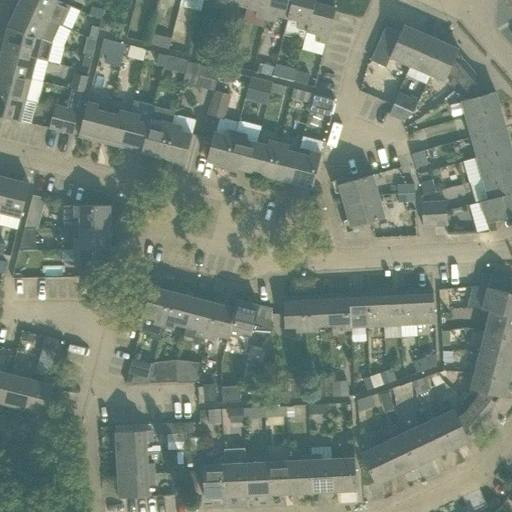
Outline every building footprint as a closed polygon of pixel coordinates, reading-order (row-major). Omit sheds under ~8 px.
[(49,20),(62,26),(71,6),(57,0),(19,0),(17,6),(49,20)] [(180,0),(179,5),(200,11),(203,0),(180,0)] [(214,0),(212,5),(223,8),(225,0),(214,0)] [(225,0),(223,8),(234,11),(235,5),(246,7),(247,0),(225,0)] [(265,19),(269,0),(247,0),(246,7),(247,8),(256,10),(254,16),(265,19)] [(269,0),(265,19),(275,22),(277,16),(287,18),(292,0),(269,0)] [(306,31),(306,32),(314,0),(292,0),(287,18),(298,21),(296,27),(306,30),(306,31)] [(315,41),(326,44),(336,8),(315,2),(315,0),(314,0),(306,32),(317,35),(315,41)] [(62,26),(49,20),(17,6),(7,27),(41,39),(52,43),(60,25),(62,26)] [(102,19),(104,10),(91,6),(89,15),(101,20),(102,19)] [(99,28),(99,29),(108,31),(110,26),(107,20),(102,19),(101,20),(99,28)] [(409,66),(424,33),(404,24),(400,32),(386,25),(371,60),(386,67),(389,58),(409,66)] [(89,37),(96,39),(99,29),(99,28),(91,26),(89,37)] [(7,27),(2,49),(36,58),(48,61),(53,43),(51,43),(52,43),(41,39),(7,27)] [(150,33),(147,44),(167,49),(170,38),(150,33)] [(424,33),(409,66),(429,75),(444,42),(424,33)] [(96,39),(89,37),(87,37),(83,53),(92,56),(96,39)] [(106,55),(105,61),(121,65),(126,44),(110,40),(106,55)] [(454,89),(474,72),(457,52),(458,48),(444,42),(429,75),(444,81),(447,74),(452,76),(449,83),(454,89)] [(0,55),(0,71),(31,79),(36,58),(2,49),(0,55)] [(158,52),(155,64),(163,66),(166,55),(158,52)] [(89,68),(92,56),(84,54),(81,66),(89,68)] [(163,68),(171,70),(174,57),(166,55),(163,66),(163,68)] [(187,61),(182,82),(198,86),(203,66),(187,61)] [(258,71),(272,75),(275,66),(260,62),(258,71)] [(276,63),(275,66),(272,75),(272,76),(293,82),(295,73),(296,69),(276,63)] [(0,93),(25,100),(31,79),(0,71),(0,93)] [(500,108),(495,91),(491,92),(474,72),(454,89),(459,95),(467,93),(468,99),(461,101),(465,117),(500,108)] [(71,89),(83,92),(87,76),(75,73),(71,89)] [(293,82),(304,84),(306,76),(295,73),(293,82)] [(250,77),(245,99),(255,102),(261,80),(251,77),(250,77)] [(272,83),(270,91),(282,94),(284,86),(272,83)] [(292,88),(290,98),(311,103),(314,94),(312,94),(292,88)] [(67,108),(78,111),(83,92),(71,89),(66,108),(67,108)] [(215,91),(208,115),(219,118),(224,120),(224,118),(231,95),(215,91)] [(403,121),(404,120),(412,114),(418,101),(398,92),(388,114),(403,121)] [(0,116),(20,121),(25,100),(0,93),(0,116)] [(329,116),(331,117),(335,100),(314,94),(311,103),(310,110),(329,115),(329,116)] [(129,112),(121,147),(141,153),(153,106),(153,105),(133,100),(129,112)] [(83,117),(78,136),(100,142),(107,112),(96,109),(98,104),(87,101),(83,117)] [(49,128),(61,131),(67,108),(66,108),(55,105),(49,128)] [(141,153),(162,158),(171,123),(174,112),(153,106),(141,153)] [(67,108),(61,131),(72,134),(78,111),(67,108)] [(469,132),(471,137),(505,128),(500,108),(465,117),(469,132)] [(107,112),(100,142),(121,147),(129,112),(119,110),(117,115),(107,112)] [(211,141),(206,161),(228,166),(239,121),(224,118),(224,120),(219,118),(216,132),(214,131),(211,141)] [(249,172),(256,142),(260,126),(239,121),(228,166),(249,172)] [(171,123),(162,158),(184,163),(191,134),(180,131),(182,126),(171,123)] [(471,137),(476,157),(511,147),(505,128),(471,137)] [(266,145),(256,142),(249,172),(269,177),(278,142),(268,139),(266,145)] [(289,145),(278,142),(269,177),(290,182),(298,153),(287,150),(289,145)] [(476,157),(477,159),(466,162),(471,182),(483,179),(511,171),(511,151),(511,147),(476,157)] [(308,155),(298,153),(290,182),(312,188),(321,153),(310,150),(308,155)] [(423,150),(411,153),(415,167),(427,164),(423,150)] [(511,171),(483,179),(488,199),(511,192),(511,171)] [(372,174),(349,181),(338,184),(344,205),(378,196),(372,174)] [(7,178),(0,207),(0,212),(20,218),(29,183),(7,178)] [(420,183),(423,196),(435,192),(431,179),(420,183)] [(414,184),(404,185),(396,185),(397,194),(414,193),(414,184)] [(511,215),(511,192),(488,199),(481,201),(487,223),(489,231),(495,231),(495,220),(511,215)] [(398,202),(415,201),(414,193),(397,194),(398,202)] [(33,196),(30,206),(43,209),(46,199),(33,196)] [(384,217),(380,203),(378,196),(344,205),(350,227),(384,217)] [(445,201),(433,202),(435,226),(447,225),(446,205),(445,201)] [(433,202),(421,202),(421,206),(422,226),(435,226),(433,202)] [(63,228),(110,227),(109,205),(63,205),(63,228)] [(63,228),(79,228),(79,238),(74,238),(74,249),(110,249),(110,227),(63,228)] [(36,250),(35,228),(25,228),(19,250),(36,250)] [(110,271),(110,249),(74,249),(74,260),(80,260),(80,271),(110,271)] [(491,275),(481,273),(481,276),(481,285),(487,287),(488,287),(491,275)] [(511,278),(491,274),(491,275),(488,287),(487,287),(481,309),(489,311),(511,316),(511,278)] [(150,290),(145,307),(139,329),(151,332),(149,337),(160,340),(163,326),(172,292),(151,286),(150,290)] [(145,307),(150,290),(141,288),(137,305),(145,307)] [(399,291),(401,325),(415,324),(417,324),(416,290),(413,291),(399,291)] [(433,290),(416,290),(417,324),(434,323),(434,310),(433,290)] [(395,291),(382,292),(384,326),(396,325),(401,325),(399,291),(395,291)] [(175,324),(185,327),(193,297),(172,292),(163,326),(172,328),(174,329),(175,324)] [(365,293),(367,327),(378,326),(384,326),(382,292),(376,292),(365,293)] [(365,293),(349,294),(350,327),(350,329),(358,329),(358,327),(367,327),(365,293)] [(339,294),(327,295),(328,325),(339,325),(339,330),(341,330),(350,329),(350,327),(349,294),(339,294)] [(328,325),(327,295),(321,295),(305,296),(306,331),(317,331),(317,326),(322,325),(328,325)] [(304,331),(306,331),(305,296),(302,296),(283,297),(284,317),(284,327),(296,327),(296,332),(304,331)] [(192,342),(203,345),(214,303),(193,297),(185,327),(186,327),(184,336),(193,338),(192,342)] [(214,303),(203,345),(206,337),(215,340),(217,335),(227,337),(237,299),(234,308),(214,303)] [(237,299),(227,337),(228,338),(229,334),(239,336),(240,331),(250,334),(248,343),(267,348),(273,327),(271,327),(272,321),(256,316),(259,305),(237,299)] [(448,299),(439,299),(440,309),(448,309),(448,299)] [(511,316),(489,311),(485,330),(511,337),(511,316)] [(511,337),(485,330),(479,351),(511,358),(511,337)] [(24,331),(22,339),(34,343),(36,335),(24,331)] [(448,331),(441,331),(442,346),(449,345),(448,331)] [(45,336),(41,349),(55,352),(58,339),(45,336)] [(451,350),(442,350),(442,361),(452,360),(451,350)] [(511,358),(479,351),(474,371),(509,380),(511,366),(511,358)] [(425,357),(419,359),(423,370),(429,368),(425,357)] [(417,373),(423,370),(419,359),(413,361),(417,373)] [(152,369),(148,383),(173,382),(177,382),(176,368),(176,360),(153,363),(153,364),(152,369)] [(148,383),(152,369),(132,364),(126,384),(148,383)] [(24,409),(32,380),(21,377),(23,371),(13,368),(11,374),(4,404),(14,406),(24,409)] [(198,370),(176,368),(177,382),(197,381),(198,381),(197,376),(197,375),(198,370)] [(392,369),(386,371),(390,382),(396,380),(392,369)] [(0,402),(4,404),(11,374),(0,371),(0,402)] [(370,377),(373,388),(386,383),(390,382),(386,371),(382,372),(370,377)] [(464,401),(484,417),(500,396),(504,397),(509,380),(474,371),(470,389),(478,391),(476,396),(469,394),(464,401)] [(42,382),(32,380),(24,409),(44,414),(46,415),(55,379),(53,378),(44,376),(42,382)] [(412,381),(416,392),(417,394),(430,389),(426,376),(412,381)] [(370,377),(363,379),(367,390),(373,388),(370,377)] [(277,379),(278,399),(304,398),(303,378),(277,379)] [(319,378),(320,396),(331,395),(330,378),(319,378)] [(331,381),(332,397),(349,396),(348,380),(331,381)] [(214,385),(202,385),(202,401),(214,401),(214,385)] [(223,402),(230,401),(241,401),(241,385),(222,385),(223,402)] [(388,392),(378,394),(383,412),(393,410),(388,392)] [(357,399),(358,412),(375,406),(371,395),(357,399)] [(484,417),(464,401),(459,407),(462,414),(457,416),(454,409),(441,415),(456,447),(469,441),(467,437),(484,417)] [(330,404),(315,405),(315,414),(330,414),(330,404)] [(286,406),(276,407),(276,416),(287,416),(286,406)] [(259,408),(244,409),(244,418),(259,417),(259,408)] [(219,409),(207,410),(208,424),(220,424),(219,409)] [(230,410),(230,422),(244,422),(243,409),(230,410)] [(441,415),(419,425),(434,457),(456,447),(441,415)] [(419,425),(400,434),(415,466),(434,457),(419,425)] [(115,432),(116,454),(147,452),(146,442),(153,441),(152,430),(151,430),(117,432),(115,432)] [(400,434),(382,443),(397,475),(415,466),(400,434)] [(397,475),(382,443),(360,453),(367,467),(376,485),(397,475)] [(194,451),(183,451),(183,463),(186,463),(195,463),(194,451)] [(116,454),(117,475),(154,474),(153,463),(147,463),(147,452),(116,454)] [(343,458),(332,459),(334,491),(356,490),(354,453),(343,453),(343,458)] [(321,454),(310,455),(312,493),(334,491),(332,459),(321,459),(321,454)] [(299,460),(289,461),(290,494),(312,493),(310,455),(299,455),(299,460)] [(278,456),(267,457),(269,495),(290,494),(289,461),(278,461),(278,456)] [(245,463),(247,496),(269,495),(267,457),(256,457),(245,458),(245,463)] [(204,498),(225,497),(223,459),(213,460),(213,464),(202,465),(204,498)] [(234,459),(223,459),(225,497),(247,496),(245,463),(235,463),(234,459)] [(195,473),(183,473),(183,481),(184,494),(196,494),(195,473)] [(118,498),(126,497),(149,496),(148,485),(155,484),(154,474),(117,475),(118,498)] [(177,482),(172,487),(172,495),(184,494),(183,481),(177,482)]
